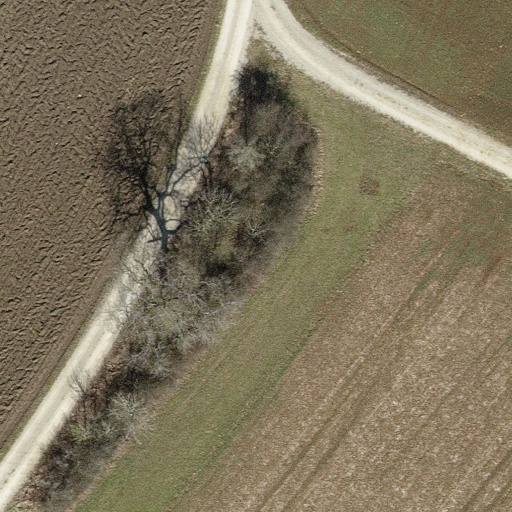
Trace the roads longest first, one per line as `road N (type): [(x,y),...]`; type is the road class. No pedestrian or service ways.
road 1 (track): [(0,490),(111,318),(187,175),(240,0)]
road 2 (track): [(272,0),(282,22),(330,70),(511,163)]
